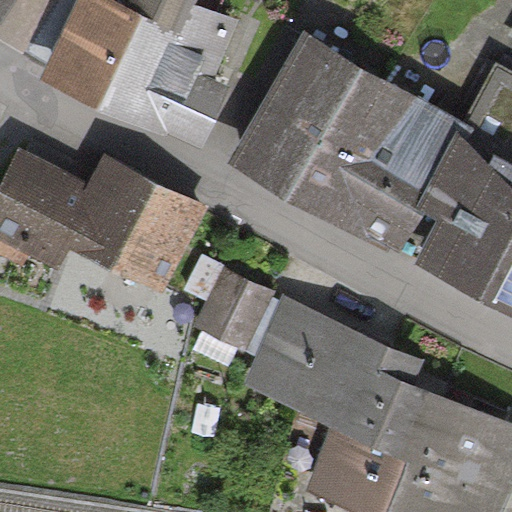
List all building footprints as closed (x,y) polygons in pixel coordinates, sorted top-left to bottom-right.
[(162,29),(170,33),(187,0),(134,0),(132,7),(117,0),(116,0),(111,13),(86,0),(55,65),(79,79),(128,102),(162,29)] [(217,0),(187,0),(170,33),(162,29),(128,102),(195,131),(217,85),(202,78),(227,23),(210,16),(217,0)] [(240,144),(317,189),(359,120),(380,82),(302,36),(240,144)] [(359,120),(431,163),(397,218),(410,226),(405,234),(511,289),(511,71),(497,64),(460,130),(380,82),(359,120)] [(431,163),(359,120),(317,189),(389,232),(397,218),(431,163)] [(0,197),(0,222),(57,252),(66,232),(161,278),(200,208),(105,159),(90,189),(23,154),(0,197)] [(228,272),(205,317),(242,335),(264,290),(228,272)] [(345,406),(426,437),(441,396),(446,384),(404,365),(407,360),(287,308),(260,372),(297,388),(345,406)] [(511,458),(511,426),(441,396),(426,437),(402,511),(404,511),(484,511),(492,496),(496,498),(511,458)] [(402,511),(426,437),(345,406),(317,478),(402,511)]
